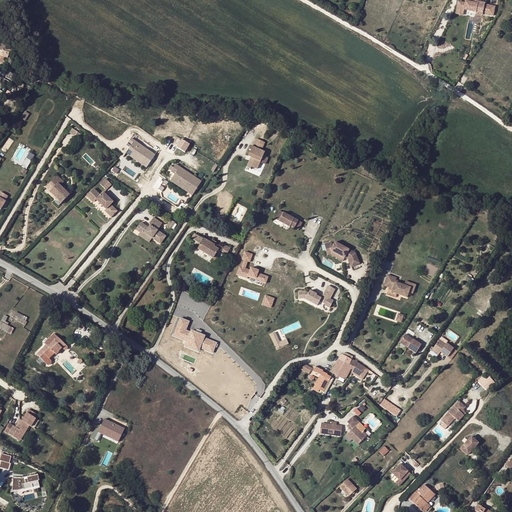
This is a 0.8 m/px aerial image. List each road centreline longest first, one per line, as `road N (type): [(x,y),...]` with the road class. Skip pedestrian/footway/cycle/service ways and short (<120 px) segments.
road 1 (residential): [(305,0),(511,128)]
road 2 (residential): [(236,151),(222,185),(196,205),(109,328)]
road 3 (residential): [(189,158),(160,164),(150,187),(57,295)]
road 4 (unclassified): [(109,328),(220,410)]
road 5 (residential): [(331,348),(292,361),(239,427)]
road 6 (residential): [(471,418),(387,511)]
road 7 (residential): [(303,262),(354,292),(331,348)]
